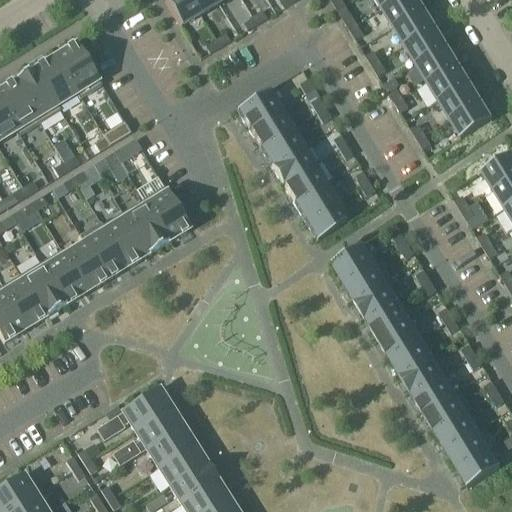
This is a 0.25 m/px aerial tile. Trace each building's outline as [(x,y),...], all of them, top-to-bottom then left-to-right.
[(200,19),(188,0),(161,0),(180,31),(200,19)] [(218,8),(213,0),(188,0),(200,19),(218,8)] [(289,0),(283,0),(278,4),(283,12),(293,6),(289,0)] [(340,0),(338,0),(331,4),(338,15),(346,10),(340,0)] [(403,0),(373,0),(381,13),(403,0)] [(425,12),(417,0),(403,0),(381,13),(393,32),(425,12)] [(436,30),(425,12),(393,32),(404,50),(436,30)] [(266,22),(261,13),(251,20),(256,28),(266,22)] [(358,28),(352,18),(343,23),(349,33),(358,28)] [(251,20),(241,26),(246,35),(256,29),(251,20)] [(364,38),(358,28),(349,33),(356,43),(364,38)] [(448,49),(436,30),(404,50),(415,69),(448,49)] [(230,45),(224,36),(214,42),(219,51),(230,45)] [(219,51),(214,42),(204,49),(209,57),(219,51)] [(75,46),(54,60),(80,102),(101,89),(75,46)] [(459,67),(448,49),(415,69),(427,87),(459,67)] [(381,65),(374,54),(366,60),(372,70),(381,65)] [(54,60),(33,72),(59,115),(60,114),(57,110),(76,98),(79,102),(80,102),(54,60)] [(387,75),(381,65),(372,70),(378,80),(387,75)] [(470,86),(459,67),(427,87),(438,105),(470,86)] [(33,72),(13,85),(39,127),(59,115),(33,72)] [(307,83),(298,88),(305,99),(313,93),(307,83)] [(13,85),(0,92),(0,109),(18,140),(39,127),(13,85)] [(482,104),(470,86),(438,105),(449,124),(482,104)] [(403,101),(397,91),(388,96),(395,107),(403,101)] [(281,113),(269,94),(236,114),(248,133),(281,113)] [(409,112),(403,101),(395,107),(401,117),(409,112)] [(324,112),(318,102),(309,107),(316,117),(324,112)] [(494,123),(482,104),(449,124),(461,143),(494,123)] [(0,109),(0,144),(15,136),(17,140),(18,140),(0,109)] [(330,122),(324,112),(316,117),(322,127),(330,122)] [(292,132),(281,113),(248,133),(259,152),(292,132)] [(124,125),(102,138),(104,141),(109,149),(130,136),(124,125)] [(419,128),(410,133),(416,144),(425,138),(419,128)] [(303,150),(292,132),(259,152),(271,170),(303,150)] [(341,138),(332,143),(338,154),(347,148),(341,138)] [(432,148),(426,138),(417,143),(423,154),(432,148)] [(104,141),(93,147),(98,156),(109,149),(104,141)] [(134,143),(113,156),(118,164),(120,167),(141,154),(134,143)] [(347,148),(338,154),(344,164),(353,159),(347,148)] [(314,168),(303,150),(271,170),(282,188),(314,168)] [(113,156),(103,162),(108,171),(118,165),(113,156)] [(511,156),(481,176),(493,195),(511,183),(511,156)] [(73,160),(63,166),(68,174),(78,168),(73,160)] [(63,166),(52,172),(58,181),(68,174),(63,166)] [(326,187),(314,168),(282,188),(293,207),(326,187)] [(82,175),(72,181),(77,190),(87,183),(82,175)] [(369,185),(363,175),(355,180),(361,191),(369,185)] [(72,181),(62,187),(67,196),(77,190),(72,181)] [(511,183),(493,195),(504,214),(511,208),(511,183)] [(32,185),(22,191),(27,199),(37,193),(32,185)] [(376,196),(369,185),(361,191),(367,201),(376,196)] [(337,205),(326,187),(293,207),(305,225),(337,205)] [(163,190),(142,204),(168,246),(189,233),(163,190)] [(22,191),(11,197),(17,206),(27,199),(22,191)] [(41,200),(31,206),(36,215),(46,209),(41,200)] [(469,210),(463,200),(454,205),(460,215),(469,210)] [(142,204),(121,216),(147,258),(168,246),(142,204)] [(349,225),(337,205),(305,225),(316,245),(349,225)] [(36,215),(31,206),(21,213),(26,221),(36,215)] [(475,220),(469,210),(460,215),(467,225),(475,220)] [(121,216),(101,229),(127,271),(147,258),(121,216)] [(103,233),(83,245),(106,284),(127,271),(101,229),(100,229),(103,233)] [(491,247),(485,237),(477,242),(483,252),(491,247)] [(408,248),(402,238),(393,243),(399,253),(408,248)] [(61,253),(60,254),(86,296),(106,284),(83,245),(63,257),(61,253)] [(498,257),(491,247),(483,252),(489,262),(498,257)] [(363,248),(331,268),(342,287),(375,268),(363,248)] [(414,258),(408,248),(399,253),(406,263),(414,258)] [(60,254),(40,266),(65,309),(86,296),(60,254)] [(40,266),(19,279),(45,321),(65,309),(40,266)] [(386,286),(375,268),(342,287),(354,306),(386,286)] [(430,284),(424,274),(416,280),(422,290),(430,284)] [(511,285),(511,280),(508,274),(500,279),(506,289),(511,285)] [(19,279),(0,290),(0,293),(25,334),(45,321),(19,279)] [(437,295),(430,284),(422,290),(428,300),(437,295)] [(398,304),(386,286),(354,306),(365,324),(398,304)] [(0,293),(0,341),(3,347),(25,334),(0,293)] [(409,323),(398,304),(365,324),(377,343),(409,323)] [(453,322),(447,311),(439,317),(445,327),(453,322)] [(459,332),(453,322),(445,327),(451,337),(459,332)] [(421,342),(409,323),(377,343),(388,362),(421,342)] [(432,360),(421,342),(388,362),(399,380),(432,360)] [(476,358),(469,348),(461,354),(467,364),(476,358)] [(482,369),(476,358),(467,364),(473,374),(482,369)] [(443,379),(432,360),(399,380),(411,398),(443,379)] [(454,397),(443,379),(411,398),(422,417),(454,397)] [(498,395),(492,385),(484,391),(490,401),(498,395)] [(170,412),(158,393),(122,416),(134,435),(170,412)] [(505,406),(498,395),(490,401),(496,411),(505,406)] [(466,415),(454,397),(422,417),(433,435),(466,415)] [(182,431),(170,412),(134,435),(146,454),(182,431)] [(477,434),(466,415),(433,435),(444,454),(477,434)] [(193,449),(182,431),(146,454),(157,472),(193,449)] [(488,452),(477,434),(444,454),(456,472),(488,452)] [(205,467),(193,449),(157,472),(169,490),(205,467)] [(500,472),(488,452),(456,472),(468,492),(500,472)] [(83,453),(77,458),(83,468),(90,463),(83,453)] [(71,461),(65,465),(71,475),(78,471),(71,461)] [(90,463),(83,468),(89,478),(96,474),(90,463)] [(217,485),(205,467),(169,490),(180,508),(217,485)] [(78,471),(71,475),(78,485),(84,481),(78,471)] [(0,511),(12,511),(35,498),(23,479),(0,493),(0,511)] [(214,511),(228,504),(217,485),(180,508),(182,511),(214,511)] [(106,490),(100,494),(106,504),(113,500),(106,490)] [(95,497),(88,502),(94,511),(101,507),(95,497)] [(43,511),(35,498),(12,511),(43,511)] [(113,500),(106,504),(111,511),(116,511),(119,510),(113,500)]
